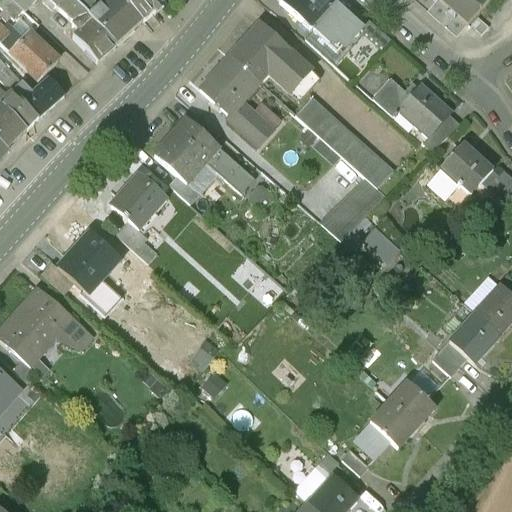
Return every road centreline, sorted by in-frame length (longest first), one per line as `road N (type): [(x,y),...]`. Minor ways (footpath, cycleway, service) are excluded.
road 1 (secondary): [(0,243),(216,0)]
road 2 (residential): [(511,391),(402,511)]
road 3 (residential): [(377,0),(470,84)]
